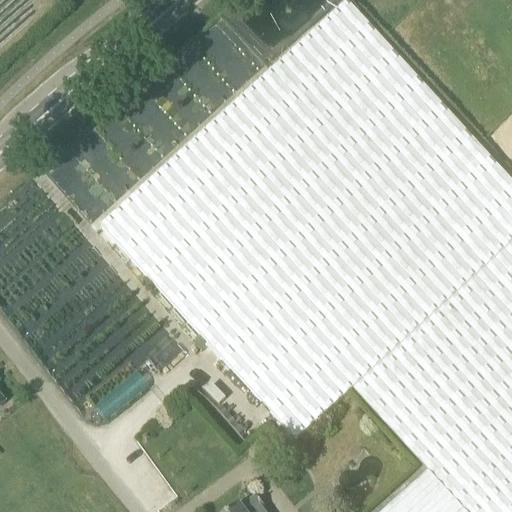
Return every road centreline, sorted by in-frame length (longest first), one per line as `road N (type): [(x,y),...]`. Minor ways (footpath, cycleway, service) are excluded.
road 1 (primary): [(0,155),(183,0)]
road 2 (unclassified): [(0,339),(132,511)]
